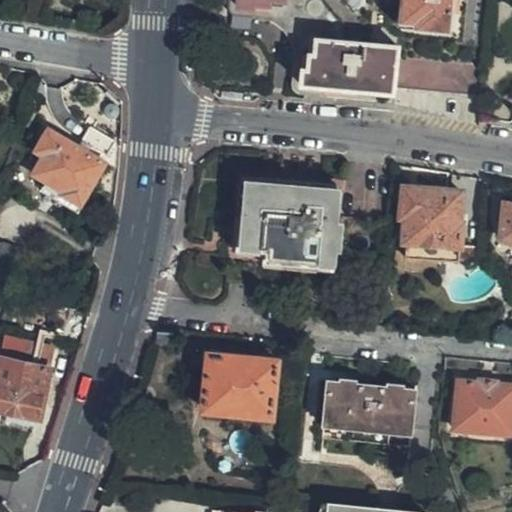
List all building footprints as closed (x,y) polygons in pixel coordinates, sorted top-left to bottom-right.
[(476,98),(479,66),(393,56),(394,45),(360,43),(361,23),(342,0),(234,0),(234,6),(283,12),(301,34),(298,85),(389,94),(390,88),(476,98)] [(403,0),(403,4),(399,4),(398,25),(447,31),(449,0),(403,0)] [(75,208),(99,168),(103,160),(49,126),(34,150),(41,156),(32,172),(43,180),(40,187),(75,208)] [(106,154),(114,143),(115,140),(90,126),(82,139),(106,154)] [(332,223),(335,192),(245,183),(239,247),(264,250),(264,260),(331,266),(335,224),(332,223)] [(452,221),(454,191),(441,190),(412,187),(400,185),(398,215),(400,215),(398,239),(412,241),(411,254),(439,257),(439,243),(455,245),(457,222),(452,221)] [(511,205),(499,203),(493,243),(511,245),(511,205)] [(0,269),(12,272),(21,245),(0,240),(0,269)] [(38,416),(52,347),(5,336),(0,357),(0,419),(30,426),(33,416),(38,416)] [(269,413),(275,358),(207,353),(202,407),(269,413)] [(511,434),(511,382),(494,381),(494,377),(479,376),(479,380),(457,378),(452,428),(511,434)] [(409,425),(413,387),(328,377),(325,416),(347,419),(347,422),(388,426),(387,423),(409,425)] [(395,511),(319,503),(317,511),(395,511)]
